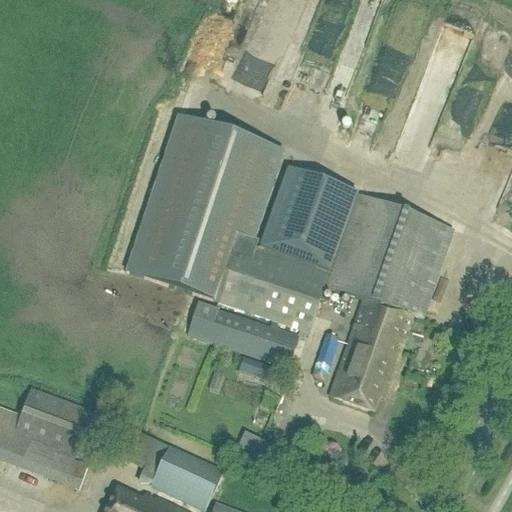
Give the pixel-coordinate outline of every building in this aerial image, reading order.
[(388,56),(410,63),(430,9),(409,2),(388,56)] [(345,76),(361,42),(328,27),(312,61),(345,76)] [(301,86),(302,110),(327,108),(325,84),(301,86)] [(440,132),(447,117),(427,107),(420,122),(440,132)] [(283,156),(177,121),(125,275),(217,306),(217,305),(237,248),(249,252),(283,156)] [(415,131),(406,154),(424,162),(434,138),(415,131)] [(237,248),(217,305),(307,337),(323,290),(361,303),(360,308),(361,308),(329,400),(373,415),(380,395),(385,397),(412,321),(422,324),(454,232),(314,183),(285,265),(249,252),(237,248)] [(285,372),(297,339),(198,306),(187,339),(285,372)] [(324,384),(338,342),(325,337),(312,379),(324,384)] [(242,361),(237,375),(268,385),(273,371),(242,361)] [(31,392),(20,420),(0,412),(0,465),(77,495),(86,470),(74,466),(92,415),(31,392)] [(139,483),(151,488),(150,492),(194,511),(206,511),(223,475),(170,451),(130,432),(117,462),(143,474),(139,483)] [(258,472),(277,481),(284,484),(294,463),(310,472),(318,455),(297,442),(290,454),(271,445),(258,472)] [(231,511),(215,505),(212,511),(176,511),(143,499),(142,502),(116,492),(107,511),(231,511)]
